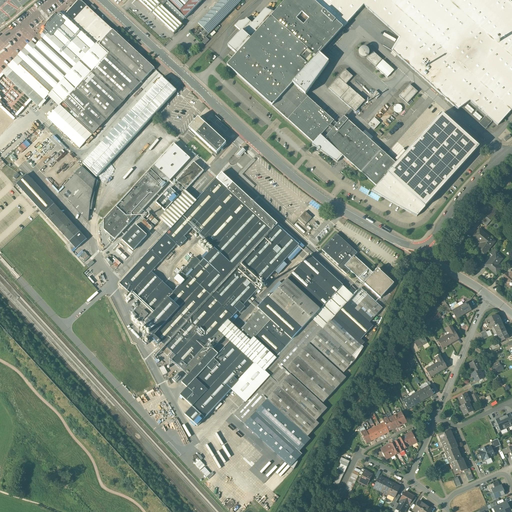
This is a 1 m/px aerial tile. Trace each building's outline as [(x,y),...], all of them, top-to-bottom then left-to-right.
[(113,30),(80,0),(78,0),(66,14),(64,12),(58,16),(57,16),(48,26),(44,30),(41,37),(43,39),(36,46),(29,53),(60,82),(64,78),(97,42),(99,44),(113,30)] [(155,0),(136,0),(173,34),(182,25),(180,23),(159,3),(155,0)] [(162,0),(159,3),(180,23),(202,0),(162,0)] [(219,0),(198,23),(204,29),(209,33),(240,0),(219,0)] [(342,27),(312,0),(285,0),(275,12),(271,15),(316,58),(319,54),(342,27)] [(511,108),(511,2),(509,0),(312,0),(342,27),(363,4),(406,43),(396,55),(458,109),(470,99),(498,125),(511,108)] [(271,15),(275,12),(265,8),(252,23),(246,18),(244,20),(239,20),(235,25),(240,31),(241,29),(251,38),(271,15)] [(46,24),(48,26),(57,16),(55,15),(54,15),(52,14),(45,22),(47,23),(46,24)] [(316,58),(271,15),(251,38),(237,54),(227,65),(272,105),(292,83),(316,58)] [(205,37),(209,33),(204,29),(200,33),(205,37)] [(241,29),(240,31),(228,46),(237,54),(251,38),(241,29)] [(113,30),(99,44),(141,83),(142,82),(143,82),(144,82),(154,71),(154,70),(153,69),(154,68),(116,33),(114,31),(113,30)] [(29,53),(36,46),(31,42),(2,73),(38,106),(48,96),(52,91),(60,82),(29,53)] [(90,104),(78,117),(76,119),(93,135),(141,83),(99,44),(97,42),(64,78),(90,104)] [(368,55),(369,52),(369,50),(367,48),(365,47),(362,47),(359,48),(358,50),(358,53),(358,55),(360,56),(362,57),(365,57),(367,56),(368,55)] [(382,59),(372,51),(366,58),(375,66),(382,59)] [(316,58),(292,83),(306,95),(329,62),(319,54),(316,58)] [(345,69),(338,77),(346,84),(353,76),(345,69)] [(176,90),(162,77),(82,162),(97,176),(176,90)] [(328,88),(339,98),(349,87),(346,84),(338,77),(328,88)] [(64,78),(60,82),(52,91),(63,102),(78,117),(90,104),(64,78)] [(308,97),(306,95),(292,83),(272,105),(287,119),(308,97)] [(417,91),(409,84),(398,96),(406,103),(417,91)] [(364,100),(349,87),(339,98),(354,112),(364,100)] [(380,94),(375,90),(371,95),(376,99),(380,94)] [(58,106),(63,102),(52,91),(48,96),(58,106)] [(334,120),(308,97),(287,119),(313,143),(321,134),(334,120)] [(405,109),(394,98),(387,106),(398,116),(405,109)] [(92,135),(60,105),(47,118),(80,148),(92,135)] [(0,133),(0,134),(14,119),(0,106),(0,133)] [(480,146),(443,113),(373,190),(418,216),(480,146)] [(485,114),(479,121),(486,127),(492,121),(485,114)] [(344,116),(337,123),(325,137),(323,138),(342,155),(376,186),(396,163),(344,116)] [(198,118),(197,117),(188,128),(195,134),(205,124),(204,123),(198,118)] [(380,123),(373,117),(367,124),(374,130),(380,123)] [(337,123),(334,120),(321,134),(325,137),(337,123)] [(205,124),(195,134),(216,153),(226,143),(205,124)] [(323,138),(325,137),(321,134),(313,143),(312,144),(316,147),(317,150),(320,150),(337,162),(342,155),(323,138)] [(190,159),(173,143),(103,219),(104,230),(110,235),(114,239),(190,159)] [(245,150),(241,147),(235,154),(239,157),(245,150)] [(203,171),(193,162),(176,180),(178,183),(183,187),(185,189),(203,171)] [(97,181),(81,167),(63,186),(71,194),(67,198),(88,221),(89,209),(91,209),(93,196),(96,187),(97,181)] [(238,310),(240,312),(245,307),(243,305),(299,245),(221,173),(197,199),(170,227),(118,283),(141,304),(152,314),(142,325),(153,335),(160,342),(162,343),(172,352),(168,357),(187,375),(224,335),(219,330),(229,319),(238,310)] [(83,235),(26,174),(16,184),(76,249),(80,246),(87,240),(83,235)] [(165,211),(161,208),(156,214),(166,223),(170,227),(197,199),(191,194),(185,189),(183,187),(180,190),(176,194),(178,196),(165,211)] [(176,194),(169,188),(156,203),(161,208),(165,211),(178,196),(176,194)] [(496,202),(485,216),(490,220),(500,208),(498,203),(496,202)] [(305,211),(298,219),(299,220),(302,223),(304,225),(312,217),(305,211)] [(151,215),(147,212),(142,217),(146,221),(151,215)] [(485,216),(482,213),(481,213),(478,217),(477,219),(482,223),(486,226),(490,221),(490,220),(485,216)] [(477,218),(473,224),(478,228),(482,223),(477,219),(477,218)] [(160,223),(158,221),(154,225),(151,228),(153,230),(160,223)] [(147,236),(136,225),(122,240),(133,250),(147,236)] [(494,242),(479,229),(473,236),(477,239),(478,238),(483,242),(477,248),(481,252),(484,254),(494,242)] [(349,270),(359,279),(368,268),(350,252),(352,249),(335,233),(321,249),(338,264),(338,267),(346,274),(349,270)] [(127,257),(117,248),(115,250),(124,259),(127,257)] [(89,257),(84,251),(79,255),(84,261),(89,257)] [(492,256),(488,262),(490,263),(487,267),(496,275),(501,269),(496,264),(498,261),(499,262),(502,259),(495,253),(492,256)] [(305,296),(319,309),(343,285),(309,254),(287,279),(305,296)] [(359,279),(364,284),(373,273),(368,268),(359,279)] [(394,283),(377,269),(373,273),(364,284),(380,298),(394,283)] [(511,270),(508,274),(505,274),(502,276),(503,280),(506,283),(510,283),(511,280),(511,270)] [(287,279),(269,298),(287,315),(305,296),(287,279)] [(233,415),(244,424),(267,399),(289,374),(291,373),(286,368),(308,343),(310,342),(354,295),(345,287),(343,285),(319,309),(301,328),(292,339),(285,347),(283,345),(273,355),(269,360),(261,369),(263,372),(268,376),(268,377),(244,403),(233,415)] [(381,309),(359,289),(354,295),(310,342),(343,372),(355,359),(352,355),(364,343),(360,339),(372,326),(369,322),(381,309)] [(257,307),(259,310),(270,320),(284,332),(292,339),(301,328),(287,315),(269,298),(267,296),(257,307)] [(305,296),(287,315),(301,328),(319,309),(305,296)] [(463,305),(459,307),(463,314),(471,310),(467,303),(463,305)] [(152,314),(141,304),(131,315),(142,325),(152,314)] [(459,307),(452,312),(456,319),(463,314),(459,307)] [(240,329),(238,331),(250,342),(270,320),(259,310),(250,319),(248,321),(240,329)] [(495,316),(485,320),(489,328),(493,326),(492,325),(500,321),(498,317),(495,316)] [(219,330),(224,335),(230,340),(254,364),(261,369),(269,360),(265,356),(263,358),(259,354),(261,352),(257,348),(261,344),(273,355),(283,345),(267,331),(271,327),(281,336),(284,332),(270,320),(250,342),(238,331),(240,329),(229,319),(219,330)] [(500,321),(492,325),(493,326),(496,333),(504,329),(500,321)] [(285,347),(292,339),(284,332),(281,336),(271,327),(267,331),(283,345),(285,347)] [(504,329),(496,333),(500,342),(508,338),(504,329)] [(485,330),(480,333),(481,336),(480,336),(482,340),(489,337),(486,331),(485,330)] [(454,331),(450,334),(446,336),(450,344),(458,339),(454,331)] [(160,342),(153,335),(151,337),(158,344),(160,342)] [(424,336),(419,339),(423,346),(427,343),(424,336)] [(446,336),(442,339),(442,338),(438,341),(442,348),(450,344),(446,336)] [(158,344),(151,337),(148,340),(156,346),(158,344)] [(419,339),(414,342),(418,349),(423,346),(419,339)] [(254,364),(230,340),(195,378),(202,385),(198,389),(203,394),(207,389),(220,401),(221,399),(230,390),(254,364)] [(172,352),(162,343),(158,348),(168,357),(172,352)] [(345,378),(308,343),(286,368),(291,373),(323,402),(345,378)] [(273,355),(261,344),(257,348),(261,352),(259,354),(263,358),(265,356),(269,360),(273,355)] [(438,363),(434,365),(438,372),(446,368),(442,360),(438,363)] [(481,369),(477,360),(469,364),(473,373),(479,370),(481,369)] [(254,364),(230,390),(238,397),(244,403),(268,377),(268,376),(263,372),(261,369),(254,364)] [(434,365),(426,370),(430,377),(438,372),(434,365)] [(473,373),(471,374),(473,378),(475,383),(483,379),(479,370),(473,373)] [(177,374),(172,379),(176,382),(181,377),(177,374)] [(326,408),(289,374),(267,399),(307,435),(318,424),(315,420),(326,408)] [(202,385),(195,378),(179,395),(191,406),(203,394),(198,389),(202,385)] [(428,386),(422,390),(426,398),(433,394),(428,386)] [(203,394),(191,406),(204,418),(208,413),(220,401),(207,389),(203,394)] [(422,390),(416,394),(420,402),(426,398),(422,390)] [(420,402),(416,394),(410,397),(414,405),(420,402)] [(466,394),(458,398),(460,402),(459,402),(461,406),(468,403),(470,402),(466,394)] [(484,396),(477,399),(480,404),(482,402),(483,403),(486,401),(484,396)] [(410,397),(403,401),(408,409),(414,405),(410,397)] [(220,401),(208,413),(211,415),(223,402),(221,399),(220,401)] [(307,435),(267,399),(244,424),(290,467),(302,454),(298,450),(310,438),(307,435)] [(461,406),(460,407),(461,411),(462,410),(464,415),(472,411),(468,403),(461,406)] [(407,423),(401,412),(396,414),(402,425),(407,423)] [(402,425),(396,414),(392,416),(398,428),(402,425)] [(511,420),(509,414),(502,417),(507,429),(511,427),(511,420)] [(398,428),(392,416),(388,419),(387,418),(393,429),(393,430),(398,428)] [(502,417),(494,420),(500,433),(507,429),(502,417)] [(393,429),(387,418),(383,420),(384,422),(389,432),(393,430),(393,429)] [(384,422),(379,425),(384,434),(389,432),(384,422)] [(384,434),(379,425),(375,427),(380,437),(384,434)] [(380,437),(375,427),(370,429),(375,439),(380,437)] [(375,439),(370,429),(366,432),(371,441),(375,439)] [(366,432),(365,430),(361,432),(366,444),(371,441),(366,432)] [(452,436),(450,431),(440,435),(442,441),(452,436)] [(417,443),(411,432),(407,434),(412,445),(417,443)] [(412,445),(407,434),(402,436),(408,448),(412,445)] [(408,448),(402,436),(398,439),(403,450),(408,448)] [(452,436),(442,441),(445,446),(455,442),(452,436)] [(403,450),(398,439),(398,440),(394,442),(399,453),(404,451),(403,450)] [(497,440),(490,443),(491,446),(492,450),(500,447),(497,440)] [(399,453),(394,442),(389,444),(395,455),(399,453)] [(455,442),(445,446),(447,452),(456,448),(457,447),(455,442)] [(395,455),(389,444),(385,447),(390,458),(395,455)] [(490,446),(477,452),(481,463),(495,458),(490,446)] [(390,458),(385,447),(380,449),(386,460),(390,458)] [(447,452),(446,452),(448,458),(458,453),(456,448),(447,452)] [(458,453),(448,458),(451,463),(452,463),(461,459),(458,453)] [(461,459),(452,463),(454,468),(464,464),(462,458),(461,459)] [(200,459),(196,463),(209,479),(214,475),(200,459)] [(227,464),(207,486),(221,499),(241,478),(227,464)] [(464,464),(454,468),(457,474),(464,471),(467,470),(464,464)] [(365,471),(364,471),(362,475),(363,478),(360,482),(366,486),(372,475),(365,471)] [(470,471),(465,474),(468,481),(474,479),(470,471)] [(338,473),(333,484),(338,486),(343,475),(338,473)] [(393,484),(379,477),(374,488),(377,490),(377,489),(381,491),(388,494),(393,484)] [(457,477),(452,479),(455,487),(461,485),(457,477)] [(393,484),(388,494),(388,495),(394,498),(399,487),(393,484)] [(495,488),(492,490),(495,498),(505,494),(501,485),(495,488)] [(404,511),(414,496),(406,492),(396,510),(399,511),(404,511)] [(429,511),(432,510),(419,501),(412,510),(415,511),(429,511)] [(510,511),(507,502),(497,506),(497,507),(494,508),(495,511),(510,511)]
